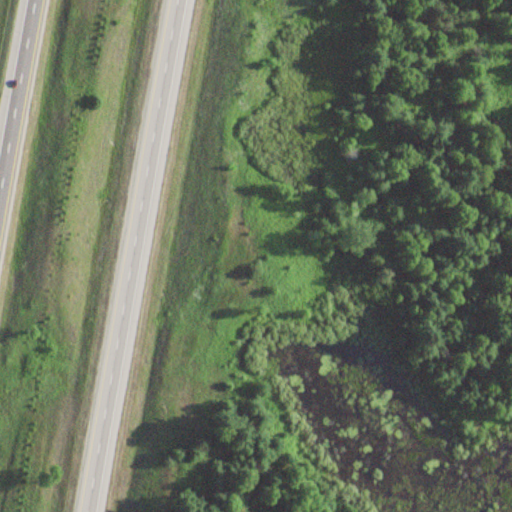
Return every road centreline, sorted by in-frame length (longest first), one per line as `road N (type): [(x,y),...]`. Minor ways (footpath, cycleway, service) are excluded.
road 1 (motorway): [(84,511),(172,0)]
road 2 (motorway): [(33,0),(0,187)]
